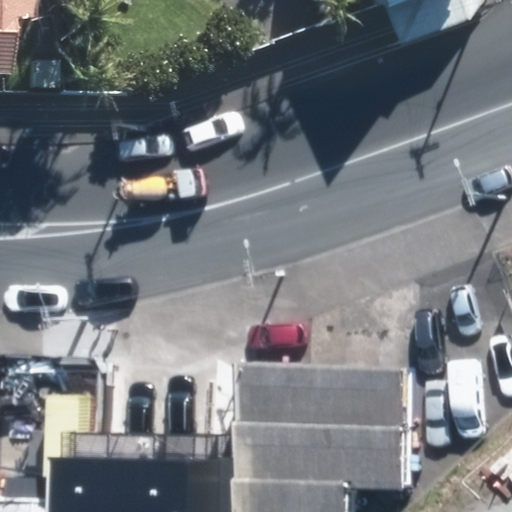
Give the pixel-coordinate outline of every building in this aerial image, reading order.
[(0,0),(0,28),(26,29),(26,0),(0,0)] [(358,0),(363,10),(391,0),(358,0)] [(147,6),(76,7),(76,41),(71,41),(70,67),(85,67),(85,72),(134,73),(135,37),(147,37),(147,6)] [(53,67),(26,66),(26,93),(52,93),(53,67)] [(241,367),(239,449),(238,511),(351,511),(352,494),(403,495),(404,369),(241,367)] [(0,498),(95,499),(96,447),(98,371),(0,370),(0,498)] [(238,511),(239,449),(96,447),(95,499),(95,511),(238,511)] [(0,511),(95,511),(95,499),(0,498),(0,511)]
